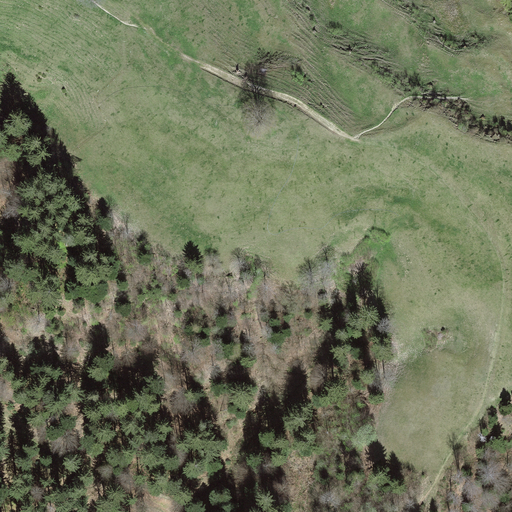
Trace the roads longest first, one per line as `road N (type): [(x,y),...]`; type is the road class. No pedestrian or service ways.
road 1 (track): [(348,137),(295,102),(182,55),(115,0)]
road 2 (track): [(170,511),(0,421)]
